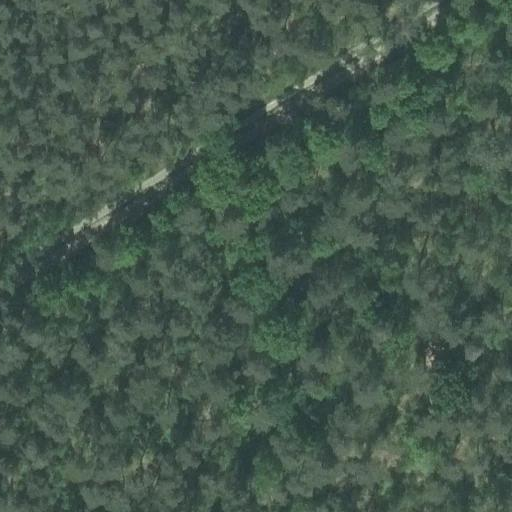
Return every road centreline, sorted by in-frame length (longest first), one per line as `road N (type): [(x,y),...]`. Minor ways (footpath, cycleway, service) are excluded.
road 1 (track): [(511,4),(409,37),(193,150),(0,266)]
road 2 (track): [(278,511),(207,129)]
